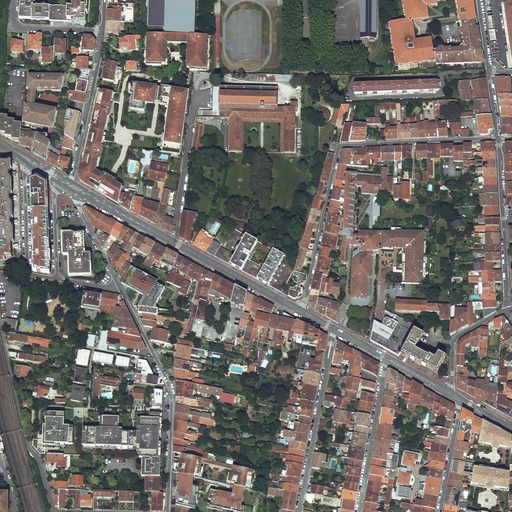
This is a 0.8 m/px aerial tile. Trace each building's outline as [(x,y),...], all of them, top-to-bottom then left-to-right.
[(20,0),(19,19),(50,20),(50,6),(34,6),(34,0),(20,0)] [(50,6),(50,20),(74,21),(74,23),(86,23),(87,13),(88,13),(88,0),(74,0),(74,3),(73,3),(73,6),(74,7),(74,9),(69,9),(69,7),(50,6)] [(165,28),(165,34),(194,35),(195,0),(147,0),(146,27),(165,28)] [(360,0),(360,39),(376,39),(376,0),(360,0)] [(404,0),(405,6),(406,10),(406,15),(407,18),(407,20),(403,21),(399,22),(395,22),(391,23),(392,32),(393,36),(394,41),(413,38),(410,20),(426,17),(426,15),(425,12),(425,10),(424,3),(426,3),(430,2),(430,4),(432,3),(436,3),(437,3),(436,0),(457,0),(459,11),(454,12),(455,15),(455,16),(459,15),(460,22),(461,21),(472,20),(475,19),(474,13),(471,0),(404,0)] [(488,0),(484,1),(489,31),(494,30),(489,0),(488,0)] [(132,20),(134,4),(126,3),(125,20),(132,20)] [(108,22),(120,22),(121,11),(122,11),(122,7),(120,7),(120,6),(118,6),(118,7),(114,6),(113,10),(108,10),(108,22)] [(439,49),(434,50),(435,59),(435,64),(441,63),(441,62),(444,61),(445,64),(465,63),(469,62),(477,61),(477,63),(483,62),(482,56),(481,47),(475,48),(474,44),(480,43),(478,27),(473,27),(472,20),(461,21),(462,29),(461,29),(462,34),(463,34),(463,37),(464,42),(459,48),(455,48),(452,49),(452,47),(447,48),(444,49),(443,47),(439,48),(439,49)] [(108,22),(107,32),(114,32),(114,34),(118,34),(118,27),(122,27),(123,22),(120,22),(108,22)] [(12,41),(12,52),(25,52),(27,34),(22,34),(22,42),(17,42),(17,41),(12,41)] [(30,36),(29,49),(42,50),(42,49),(42,35),(37,34),(37,37),(30,36)] [(148,58),(147,63),(151,63),(151,66),(161,66),(161,63),(164,63),(164,47),(166,47),(166,42),(166,40),(172,40),(172,43),(181,43),(181,40),(186,40),(186,43),(186,47),(188,47),(188,67),(189,67),(189,70),(201,71),(201,67),(205,67),(205,59),(205,36),(194,35),(165,34),(148,34),(148,58)] [(85,36),(84,51),(94,51),(95,41),(92,37),(85,36)] [(121,40),(121,48),(129,48),(130,50),(136,49),(136,39),(140,39),(140,36),(133,36),(126,37),(126,39),(121,40)] [(413,38),(394,41),(394,45),(394,46),(396,46),(397,52),(395,52),(396,54),(396,56),(397,65),(399,64),(408,63),(413,62),(416,62),(419,61),(421,61),(425,60),(425,59),(428,58),(428,60),(430,59),(433,59),(435,59),(434,50),(433,49),(431,39),(417,42),(416,41),(415,42),(413,41),(414,40),(413,39),(413,38)] [(54,48),(54,54),(60,55),(60,53),(66,53),(66,41),(55,41),(54,48)] [(41,61),(41,62),(54,63),(54,54),(54,48),(49,48),(49,49),(42,49),(42,50),(42,56),(41,61)] [(73,67),(73,69),(81,69),(87,70),(88,62),(92,62),(93,58),(85,58),(78,57),(77,67),(73,67)] [(107,64),(106,70),(117,72),(121,71),(121,69),(117,68),(118,63),(109,61),(108,64),(107,64)] [(129,63),(129,71),(142,72),(141,66),(140,66),(140,69),(138,69),(138,63),(129,63)] [(77,84),(75,92),(86,94),(92,70),(87,70),(81,69),(79,79),(77,79),(76,84),(77,84)] [(106,70),(104,80),(115,82),(116,77),(119,77),(121,71),(117,72),(106,70)] [(31,75),(29,75),(27,88),(30,89),(27,104),(25,104),(23,121),(34,123),(33,125),(37,126),(40,107),(33,105),(34,103),(36,99),(36,97),(34,96),(35,93),(36,93),(36,91),(35,90),(35,89),(58,90),(60,90),(60,89),(64,76),(47,76),(47,74),(45,74),(45,76),(41,75),(41,77),(38,77),(31,75)] [(495,77),(497,87),(509,87),(510,77),(496,77),(495,77)] [(459,82),(461,101),(472,100),(474,100),(488,100),(485,79),(471,81),(473,94),(469,94),(467,81),(459,82)] [(355,95),(355,96),(366,96),(366,94),(367,94),(367,95),(372,95),(372,94),(373,94),(374,95),(383,95),(384,94),(385,93),(385,95),(395,94),(395,93),(396,93),(397,93),(402,93),(402,92),(403,92),(403,94),(413,93),(413,92),(423,92),(429,92),(429,91),(437,91),(437,81),(413,82),(412,80),(402,81),(402,82),(401,82),(395,82),(394,83),(394,81),(384,82),(384,83),(383,83),(383,82),(373,82),(373,84),(372,84),(372,83),(366,83),(366,84),(365,84),(365,82),(354,83),(354,85),(353,85),(354,95),(355,95)] [(133,89),(130,107),(138,108),(137,110),(144,111),(145,102),(147,103),(147,101),(154,102),(153,104),(160,105),(161,103),(169,104),(168,106),(167,113),(169,113),(167,133),(165,133),(165,134),(164,141),(162,141),(161,148),(163,149),(162,152),(172,153),(176,154),(178,147),(179,148),(186,98),(188,98),(189,90),(173,88),(173,90),(169,89),(149,87),(145,86),(146,84),(132,82),(131,89),(133,89)] [(97,89),(77,175),(78,178),(80,180),(83,183),(98,191),(99,190),(104,193),(103,195),(118,204),(119,200),(121,193),(123,184),(102,173),(102,174),(95,170),(97,159),(100,160),(104,138),(102,137),(105,124),(107,125),(114,93),(104,91),(104,87),(97,85),(96,89),(97,89)] [(497,87),(498,95),(511,95),(511,90),(509,91),(509,87),(497,87)] [(220,107),(276,107),(276,97),(277,97),(277,96),(276,96),(276,90),(277,90),(277,89),(276,89),(276,88),(275,88),(275,89),(261,89),(261,88),(260,88),(260,89),(250,89),(250,88),(250,89),(244,89),(244,88),(243,88),(243,89),(238,89),(238,88),(237,88),(237,89),(232,89),(232,88),(231,88),(231,89),(226,89),(226,88),(225,88),(225,89),(221,89),(221,88),(220,88),(220,89),(219,89),(219,90),(220,90),(220,95),(219,95),(219,107),(220,107)] [(65,90),(65,93),(69,94),(69,95),(73,96),(72,101),(74,102),(72,108),(81,110),(83,104),(84,104),(86,94),(75,92),(65,90)] [(511,95),(498,95),(500,107),(511,107),(511,95)] [(466,113),(466,117),(477,116),(490,116),(488,100),(474,100),(476,112),(466,113)] [(435,116),(440,115),(439,110),(457,107),(456,101),(432,102),(435,116)] [(276,107),(220,107),(220,118),(231,118),(231,152),(243,152),(244,119),(280,119),(280,152),(294,152),(294,112),(296,112),(296,103),(290,103),(290,109),(276,109),(276,108),(277,108),(277,107),(276,107)] [(367,118),(367,124),(379,124),(379,110),(385,109),(385,103),(375,103),(375,118),(370,118),(367,118)] [(341,104),(335,126),(339,127),(344,111),(347,111),(349,104),(341,104)] [(339,107),(334,106),(330,122),(334,123),(339,107)] [(47,161),(47,159),(49,150),(50,144),(46,144),(46,142),(45,141),(46,136),(41,135),(43,125),(53,128),(57,111),(40,107),(37,126),(38,126),(37,134),(36,133),(36,134),(33,148),(33,153),(41,158),(47,161)] [(316,111),(316,114),(316,116),(317,118),(319,119),(321,120),(323,121),(326,120),(328,119),(329,117),(330,115),(330,113),(329,110),(328,108),(326,107),(323,107),(321,107),(319,108),(317,109),(316,111)] [(511,107),(500,107),(501,117),(511,117),(511,107)] [(419,139),(427,138),(425,127),(425,124),(421,124),(419,114),(416,114),(417,125),(419,139)] [(13,138),(13,140),(20,142),(22,129),(22,128),(22,126),(22,125),(15,123),(15,121),(12,121),(8,120),(8,117),(0,116),(0,133),(6,135),(6,137),(13,138)] [(477,116),(479,136),(488,136),(493,130),(490,116),(477,116)] [(511,117),(501,117),(502,125),(511,125),(511,117)] [(415,118),(409,118),(409,119),(411,139),(419,139),(417,125),(412,125),(412,122),(416,122),(415,118)] [(398,139),(411,139),(409,119),(406,120),(406,126),(401,126),(397,126),(397,128),(398,139)] [(349,142),(365,141),(367,125),(352,122),(352,124),(349,142)] [(340,142),(349,142),(352,124),(349,123),(348,125),(344,124),(340,142)] [(439,138),(447,137),(445,123),(436,124),(436,125),(439,138)] [(197,124),(193,150),(199,151),(203,125),(197,124)] [(386,140),(398,139),(397,128),(390,129),(390,125),(385,126),(385,130),(385,136),(386,140)] [(427,138),(439,138),(436,125),(425,127),(427,138)] [(511,125),(502,125),(503,135),(510,135),(510,132),(511,131),(511,125)] [(451,127),(452,135),(461,134),(460,129),(460,126),(451,127)] [(22,129),(20,142),(19,145),(21,146),(33,148),(36,134),(30,133),(30,130),(22,129)] [(65,148),(67,149),(67,147),(74,149),(76,142),(65,136),(62,148),(65,148)] [(482,148),(482,152),(495,152),(495,143),(482,143),(482,148)] [(441,145),(441,157),(451,157),(450,144),(441,145)] [(454,157),(454,162),(464,161),(464,154),(463,144),(454,144),(454,157)] [(464,154),(477,153),(477,150),(472,150),(470,150),(469,144),(463,144),(464,154)] [(417,146),(417,158),(427,158),(427,145),(417,146)] [(427,145),(427,158),(433,158),(441,157),(441,145),(427,145)] [(402,147),(403,158),(411,158),(411,146),(402,147)] [(374,157),(373,166),(382,167),(382,164),(378,164),(378,159),(382,159),(382,147),(374,148),(374,157)] [(395,147),(382,147),(382,159),(395,159),(395,147)] [(395,159),(395,161),(403,161),(403,158),(402,147),(395,147),(395,159)] [(58,168),(61,169),(62,168),(67,169),(70,155),(64,154),(65,148),(62,148),(60,158),(58,168)] [(361,161),(361,166),(366,166),(367,148),(354,149),(354,158),(354,160),(356,160),(356,159),(363,159),(363,161),(361,161)] [(341,157),(350,157),(351,155),(352,155),(352,157),(354,158),(354,149),(344,149),(342,150),(341,157)] [(52,164),(58,168),(60,158),(51,156),(51,150),(49,150),(47,159),(47,161),(52,164)] [(143,150),(142,156),(143,156),(153,158),(154,156),(155,151),(143,150)] [(464,162),(469,162),(469,157),(483,156),(483,161),(496,161),(495,152),(482,152),(478,153),(477,153),(464,154),(464,161),(464,162)] [(0,259),(6,260),(9,256),(11,257),(11,246),(13,246),(12,236),(12,222),(12,201),(11,180),(10,162),(3,161),(2,156),(1,155),(0,155),(0,259)] [(146,167),(145,171),(150,172),(152,162),(153,158),(143,156),(142,160),(142,164),(144,167),(146,167)] [(339,164),(345,164),(348,165),(350,157),(341,157),(339,164)] [(464,170),(467,170),(469,169),(469,165),(483,164),(484,169),(496,168),(496,161),(483,161),(469,162),(464,162),(464,170)] [(149,179),(148,179),(158,182),(157,189),(163,190),(164,187),(169,166),(152,162),(150,172),(149,179)] [(324,171),(330,172),(332,164),(326,163),(324,171)] [(336,179),(341,180),(343,172),(345,172),(345,164),(339,164),(336,179)] [(353,294),(352,296),(352,299),(353,301),(355,303),(357,304),(359,305),(361,305),(364,304),(366,302),(368,300),(368,298),(368,295),(370,295),(371,254),(379,254),(379,253),(379,251),(380,239),(380,236),(380,231),(372,231),(373,200),(378,194),(396,195),(395,179),(395,177),(387,177),(387,169),(387,168),(386,167),(382,167),(382,174),(357,173),(355,173),(356,172),(345,172),(345,186),(345,190),(344,199),(344,203),(344,208),(343,210),(343,216),(343,220),(342,238),(350,238),(350,244),(356,244),(355,250),(354,289),(355,291),(354,292),(353,294)] [(484,172),(484,178),(496,178),(496,168),(484,169),(479,169),(479,172),(484,172)] [(321,181),(328,182),(330,172),(324,171),(321,181)] [(32,201),(32,209),(48,209),(48,195),(47,183),(36,176),(31,181),(32,201)] [(334,188),(343,190),(345,190),(345,186),(341,185),(342,181),(341,180),(336,179),(334,188)] [(401,199),(401,203),(404,203),(403,186),(402,186),(401,187),(398,187),(398,184),(399,184),(399,179),(395,179),(396,195),(396,199),(401,199)] [(317,196),(321,198),(324,186),(327,186),(328,182),(321,181),(317,196)] [(472,192),(472,195),(479,194),(497,194),(497,185),(485,186),(484,190),(477,191),(477,192),(472,192)] [(164,228),(172,233),(174,221),(165,216),(170,189),(164,187),(163,190),(160,204),(155,224),(164,228)] [(331,200),(340,202),(344,203),(344,199),(341,199),(343,190),(334,188),(331,200)] [(119,200),(121,200),(121,201),(123,201),(122,205),(126,208),(130,210),(133,198),(134,196),(134,193),(129,192),(127,194),(121,193),(119,200)] [(479,203),(479,207),(498,206),(497,194),(479,194),(479,198),(483,198),(483,203),(479,203)] [(317,211),(321,212),(322,211),(317,209),(319,201),(323,202),(324,199),(321,198),(317,196),(316,196),(312,210),(317,211)] [(133,198),(130,210),(135,213),(140,216),(144,200),(133,198)] [(144,200),(140,216),(148,220),(155,224),(160,204),(151,202),(151,200),(144,198),(144,200)] [(330,208),(338,209),(343,210),(344,208),(339,207),(340,202),(331,200),(330,208)] [(84,207),(93,225),(99,228),(96,232),(99,237),(110,218),(102,214),(86,205),(84,207)] [(479,216),(480,219),(498,219),(498,206),(479,207),(480,210),(484,210),(484,216),(479,216)] [(32,209),(33,238),(49,238),(48,209),(32,209)] [(317,211),(312,210),(308,223),(313,225),(318,226),(319,222),(314,221),(316,215),(317,211)] [(186,241),(189,243),(192,219),(196,219),(196,214),(183,212),(180,237),(186,241)] [(328,213),(324,232),(338,235),(339,225),(337,225),(339,215),(337,215),(328,213)] [(110,218),(99,237),(104,246),(109,237),(117,222),(114,220),(110,218)] [(117,222),(109,237),(111,238),(113,235),(117,238),(118,236),(124,226),(121,224),(117,222)] [(305,236),(312,238),(314,229),(318,229),(318,226),(313,225),(308,223),(305,236)] [(83,226),(62,227),(64,254),(69,254),(70,274),(98,274),(98,253),(86,231),(83,231),(83,226)] [(124,226),(118,236),(124,240),(130,229),(127,227),(124,226)] [(289,265),(292,260),(231,226),(220,245),(214,256),(248,274),(270,286),(288,296),(290,288),(293,280),(294,275),(293,274),(293,272),(294,268),(289,265)] [(486,230),(486,234),(499,233),(499,226),(486,226),(476,227),(476,231),(486,230)] [(130,229),(124,240),(123,241),(126,243),(123,247),(126,248),(126,247),(135,232),(133,231),(130,229)] [(201,229),(193,245),(199,248),(206,251),(212,241),(206,238),(207,236),(203,234),(205,231),(201,229)] [(135,232),(126,247),(130,250),(127,254),(129,255),(134,247),(141,235),(138,233),(135,232)] [(324,232),(321,247),(323,247),(332,249),(334,250),(338,235),(324,232)] [(485,237),(486,246),(500,246),(499,233),(486,234),(474,235),(474,237),(485,237)] [(141,235),(134,247),(140,250),(147,238),(143,236),(141,235)] [(301,248),(308,250),(312,238),(305,236),(301,248)] [(405,284),(423,284),(423,277),(424,270),(424,264),(424,254),(422,254),(422,251),(424,251),(425,246),(422,246),(422,238),(402,237),(395,237),(392,237),(382,237),(382,239),(382,251),(393,251),(393,252),(394,252),(395,252),(395,248),(398,248),(398,250),(402,250),(402,253),(404,253),(407,253),(405,284)] [(33,238),(34,270),(50,273),(49,238),(33,238)] [(147,238),(140,250),(139,251),(148,256),(155,243),(151,241),(147,238)] [(341,260),(341,262),(349,262),(350,244),(350,238),(342,238),(342,240),(342,251),(341,257),(341,260)] [(111,241),(106,250),(108,254),(109,252),(114,243),(111,241)] [(212,241),(206,251),(210,253),(214,256),(220,245),(212,241)] [(114,243),(109,252),(111,255),(110,258),(111,261),(118,250),(121,245),(119,245),(118,246),(114,243)] [(155,243),(148,256),(143,265),(150,269),(152,265),(155,260),(160,262),(167,249),(162,246),(155,243)] [(474,251),(474,254),(476,254),(500,253),(500,246),(486,246),(486,250),(474,251)] [(323,247),(320,256),(328,257),(330,250),(332,251),(332,249),(323,247)] [(296,264),(303,267),(308,253),(310,254),(309,256),(311,257),(313,252),(308,250),(301,248),(296,264)] [(167,249),(160,262),(173,268),(174,268),(179,256),(173,252),(167,249)] [(118,250),(111,261),(115,268),(117,264),(123,253),(118,250)] [(123,253),(117,264),(119,265),(116,270),(118,274),(118,273),(128,255),(129,255),(127,254),(124,252),(123,253)] [(481,259),(481,262),(492,262),(500,261),(500,253),(476,254),(476,257),(486,256),(486,259),(481,259)] [(128,255),(118,273),(124,276),(131,265),(133,261),(134,259),(133,258),(131,263),(129,262),(132,258),(128,255)] [(319,255),(315,272),(322,274),(327,275),(331,258),(328,257),(320,256),(319,255)] [(179,256),(174,268),(179,270),(178,271),(186,275),(185,277),(176,274),(176,275),(172,273),(171,273),(168,282),(182,288),(187,275),(192,263),(185,259),(179,256)] [(472,270),(472,271),(476,271),(482,271),(492,270),(492,262),(481,262),(477,262),(473,262),(473,265),(479,265),(479,269),(472,270)] [(192,263),(187,275),(182,288),(180,294),(186,296),(190,284),(187,283),(190,276),(200,281),(203,269),(198,266),(192,263)] [(293,272),(301,274),(303,267),(296,264),(294,268),(293,272)] [(158,280),(131,265),(124,276),(121,281),(139,291),(132,302),(133,304),(140,305),(153,307),(164,286),(156,282),(158,280)] [(392,267),(381,267),(381,277),(386,277),(386,271),(392,271),(392,267)] [(206,270),(203,269),(200,281),(189,320),(185,334),(190,335),(195,316),(197,310),(209,272),(206,270)] [(469,277),(469,283),(473,283),(494,281),(501,281),(500,270),(492,270),(482,271),(482,277),(469,277)] [(213,275),(209,272),(197,310),(206,311),(209,302),(207,301),(208,296),(213,275)] [(294,275),(293,280),(295,283),(297,283),(301,284),(306,281),(307,276),(301,274),(293,272),(293,274),(294,275)] [(315,272),(312,289),(318,291),(321,277),(322,274),(315,272)] [(224,281),(213,275),(208,296),(214,297),(213,298),(219,300),(219,298),(224,299),(223,300),(230,302),(233,286),(229,283),(224,281)] [(321,277),(318,291),(322,291),(324,283),(328,283),(326,292),(330,293),(330,292),(332,283),(332,279),(321,277)] [(474,290),(474,295),(482,294),(486,294),(495,293),(494,281),(473,283),(473,287),(481,286),(481,284),(482,284),(482,292),(481,292),(481,290),(474,290)] [(332,283),(330,292),(337,293),(337,299),(339,300),(340,284),(332,283)] [(239,289),(233,286),(230,302),(229,304),(233,305),(233,306),(238,307),(238,306),(244,308),(248,294),(239,289)] [(288,296),(294,299),(298,297),(303,295),(304,291),(302,289),(300,288),(296,287),(293,289),(290,288),(288,296)] [(312,289),(308,306),(309,308),(312,309),(314,310),(317,297),(318,291),(312,289)] [(86,291),(83,306),(85,307),(85,305),(101,308),(104,295),(94,293),(86,291)] [(104,295),(101,308),(100,314),(115,317),(120,295),(113,293),(105,292),(104,295)] [(486,294),(487,302),(494,301),(494,296),(496,296),(496,293),(495,293),(486,294)] [(248,294),(244,308),(250,309),(254,296),(251,295),(248,294)] [(120,295),(115,317),(133,320),(122,295),(121,295),(120,295)] [(254,296),(250,309),(249,315),(246,329),(252,330),(257,311),(260,300),(258,298),(254,296)] [(317,297),(314,310),(320,313),(325,315),(328,300),(328,299),(317,297)] [(274,307),(260,300),(257,311),(261,312),(268,313),(272,314),(274,307)] [(328,300),(325,315),(331,319),(338,322),(339,303),(328,300)] [(395,302),(395,309),(440,311),(439,318),(449,319),(450,304),(427,303),(395,302)] [(467,308),(468,326),(473,323),(473,314),(472,314),(472,305),(478,304),(478,302),(467,303),(467,308)] [(377,303),(370,338),(374,341),(388,348),(399,354),(400,352),(414,328),(415,325),(377,303)] [(140,305),(139,312),(141,312),(153,314),(157,315),(158,308),(153,307),(140,305)] [(455,320),(450,320),(450,335),(468,326),(467,308),(455,308),(455,320)] [(206,311),(197,310),(195,316),(205,318),(206,311)] [(261,312),(257,311),(252,330),(250,337),(256,338),(260,325),(265,326),(264,333),(264,334),(263,340),(265,340),(266,339),(272,316),(272,314),(268,313),(268,316),(261,314),(261,312)] [(141,312),(140,318),(143,324),(153,326),(155,327),(156,320),(152,320),(153,314),(141,312)] [(282,319),(280,327),(280,330),(277,340),(280,341),(283,329),(287,330),(291,316),(288,314),(284,312),(282,319)] [(243,313),(239,327),(246,329),(249,315),(243,313)] [(181,324),(179,332),(185,334),(189,320),(157,315),(157,321),(181,324)] [(272,316),(266,339),(269,339),(273,325),(280,327),(282,319),(272,316)] [(291,316),(287,330),(287,332),(290,332),(287,348),(291,349),(294,338),(297,320),(294,318),(291,316)] [(502,334),(502,335),(511,328),(504,316),(503,316),(502,334)] [(115,317),(113,327),(125,329),(138,331),(133,320),(115,317)] [(19,321),(3,318),(4,327),(17,330),(19,321)] [(297,320),(294,338),(303,340),(306,324),(302,322),(297,320)] [(479,353),(488,354),(490,327),(491,322),(482,327),(480,345),(479,353)] [(306,324),(303,340),(303,342),(318,345),(321,332),(317,330),(312,328),(306,324)] [(153,326),(151,338),(165,341),(167,333),(171,334),(172,331),(166,329),(156,327),(155,327),(153,326)] [(472,332),(471,344),(480,345),(482,327),(472,332)] [(501,345),(511,337),(511,327),(511,328),(502,335),(505,340),(501,343),(501,345)] [(414,328),(400,352),(419,362),(436,371),(439,368),(445,355),(438,351),(435,357),(428,354),(427,355),(415,348),(423,333),(414,328)] [(125,329),(125,332),(119,331),(119,333),(141,337),(138,331),(125,329)] [(103,330),(100,349),(107,350),(109,342),(137,347),(137,349),(146,348),(141,337),(119,333),(103,330)] [(36,338),(16,335),(17,333),(8,331),(7,335),(11,336),(10,340),(13,340),(14,339),(26,342),(27,343),(31,344),(32,342),(35,343),(36,338)] [(321,332),(318,345),(316,360),(323,361),(325,353),(323,353),(323,350),(325,350),(328,336),(325,335),(321,332)] [(237,336),(235,343),(239,340),(241,343),(241,344),(244,334),(244,333),(240,337),(237,336)] [(89,334),(87,346),(98,349),(100,336),(89,334)] [(250,336),(244,334),(242,343),(248,345),(250,337),(250,336)] [(509,344),(510,346),(511,344),(511,337),(501,345),(501,350),(509,344)] [(336,341),(332,363),(342,365),(343,361),(345,345),(341,343),(337,341),(336,341)] [(177,343),(176,350),(190,352),(206,356),(207,353),(190,350),(191,346),(177,343)] [(345,345),(343,361),(351,362),(353,350),(350,348),(345,345)] [(457,353),(464,354),(470,355),(470,348),(458,346),(457,353)] [(90,351),(79,349),(76,364),(87,366),(90,351)] [(176,350),(175,358),(201,363),(201,359),(189,357),(190,352),(176,350)] [(361,363),(362,355),(353,350),(351,362),(348,378),(359,380),(359,377),(358,377),(359,373),(361,363)] [(94,352),(92,361),(112,365),(113,355),(94,352)] [(20,353),(18,359),(19,359),(20,358),(43,362),(43,360),(45,360),(45,359),(47,359),(48,357),(45,357),(38,356),(38,357),(20,353)] [(362,355),(361,363),(363,363),(362,369),(378,378),(380,365),(368,358),(362,355)] [(117,356),(115,365),(128,368),(129,365),(133,366),(135,359),(132,359),(131,361),(129,361),(130,358),(117,356)] [(175,358),(174,367),(190,370),(191,364),(200,366),(201,363),(175,358)] [(308,358),(305,370),(321,374),(323,361),(316,360),(308,358)] [(154,376),(147,361),(139,360),(138,367),(142,368),(141,374),(148,375),(154,376)] [(15,364),(13,376),(26,378),(28,366),(15,364)] [(255,374),(256,365),(250,364),(249,367),(248,367),(247,372),(255,374)] [(496,373),(496,365),(488,365),(488,373),(496,373)] [(87,369),(76,367),(73,382),(84,384),(87,369)] [(190,370),(174,367),(176,380),(185,382),(186,376),(195,377),(196,371),(190,370)] [(331,367),(330,373),(340,375),(341,370),(331,367)] [(462,390),(467,392),(468,377),(469,374),(468,374),(469,368),(465,367),(464,373),(465,373),(465,376),(461,375),(461,370),(459,368),(457,368),(457,387),(462,390)] [(439,368),(436,371),(444,376),(446,376),(447,376),(448,376),(449,374),(449,373),(439,368)] [(321,374),(305,370),(305,373),(306,373),(308,374),(306,383),(318,387),(321,374)] [(386,383),(385,390),(395,392),(398,375),(394,373),(390,371),(388,371),(386,383)] [(118,380),(93,375),(91,394),(98,396),(100,384),(117,387),(118,380)] [(148,375),(147,383),(158,385),(159,377),(154,376),(148,375)] [(398,375),(395,392),(395,394),(399,395),(400,389),(401,390),(400,396),(401,396),(405,379),(401,377),(398,375)] [(490,405),(496,408),(497,396),(497,393),(497,388),(498,376),(496,376),(495,386),(490,384),(490,381),(486,379),(486,380),(485,384),(492,387),(491,391),(485,387),(484,402),(490,405)] [(362,386),(375,390),(376,384),(360,380),(359,380),(348,378),(343,377),(343,378),(348,379),(347,388),(341,387),(340,390),(343,391),(346,391),(345,398),(351,400),(356,401),(359,383),(363,384),(362,386)] [(471,395),(476,397),(477,382),(468,377),(467,392),(471,395)] [(405,379),(401,396),(400,399),(402,400),(409,401),(412,382),(408,380),(405,379)] [(477,382),(476,397),(480,400),(484,402),(485,387),(485,384),(486,380),(477,379),(477,382)] [(43,385),(36,385),(35,392),(38,393),(38,396),(43,396),(48,396),(50,386),(52,386),(52,382),(52,381),(44,380),(43,385)] [(176,380),(175,396),(190,398),(200,400),(212,402),(213,399),(192,395),(194,387),(198,388),(198,390),(221,394),(223,388),(200,384),(193,383),(185,382),(176,380)] [(306,387),(304,400),(316,402),(318,387),(306,383),(304,383),(290,380),(290,384),(306,387)] [(412,382),(409,401),(408,406),(407,410),(407,411),(411,412),(413,404),(420,406),(423,388),(417,385),(412,382)] [(84,387),(73,385),(70,400),(81,402),(84,387)] [(423,388),(420,406),(431,408),(430,411),(433,411),(436,395),(430,392),(423,388)] [(153,404),(162,404),(162,390),(154,389),(154,394),(154,402),(153,402),(153,404)] [(147,392),(133,390),(132,399),(145,400),(147,392)] [(385,393),(384,396),(394,398),(395,394),(395,392),(385,390),(385,393)] [(374,396),(362,393),(361,402),(373,404),(374,396)] [(162,407),(162,404),(153,404),(153,402),(154,402),(154,394),(152,394),(151,407),(162,407)] [(326,394),(325,400),(335,403),(335,406),(338,406),(338,410),(340,410),(342,398),(333,396),(326,394)] [(436,395),(433,411),(431,420),(434,421),(436,411),(440,411),(443,399),(440,397),(436,395)] [(175,396),(175,404),(189,407),(203,409),(203,407),(190,405),(190,398),(175,396)] [(383,402),(382,409),(407,413),(407,411),(407,410),(396,408),(396,406),(392,405),(393,403),(398,404),(399,399),(394,398),(384,396),(383,402)] [(291,397),(289,405),(314,410),(316,402),(304,400),(299,399),(291,397)] [(342,398),(340,410),(345,411),(347,402),(351,402),(351,400),(345,398),(342,398)] [(145,400),(132,399),(131,407),(144,408),(145,400)] [(443,399),(440,411),(439,415),(447,416),(450,402),(447,401),(443,399)] [(361,402),(359,414),(371,416),(371,411),(373,404),(361,402)] [(450,402),(447,416),(446,420),(453,421),(453,417),(455,405),(450,402)] [(211,413),(189,409),(189,407),(175,404),(175,412),(188,414),(192,415),(213,418),(213,416),(211,415),(211,413)] [(303,411),(301,415),(313,418),(314,410),(289,405),(288,412),(295,414),(296,409),(303,411)] [(338,410),(336,409),(332,429),(337,430),(339,423),(343,424),(350,425),(368,429),(369,423),(371,416),(359,414),(356,413),(354,413),(353,415),(359,416),(358,423),(350,421),(352,412),(351,412),(345,411),(340,410),(338,410)] [(407,413),(382,409),(380,417),(379,425),(394,427),(396,428),(398,417),(394,416),(395,412),(398,413),(398,415),(406,416),(407,413)] [(463,410),(460,426),(473,429),(476,416),(470,413),(465,410),(463,410)] [(65,444),(72,444),(73,429),(69,429),(69,426),(64,426),(64,413),(48,412),(48,418),(46,418),(45,426),(45,443),(65,444)] [(141,457),(159,458),(159,445),(161,445),(161,442),(159,441),(154,441),(154,438),(159,438),(159,436),(161,436),(161,430),(159,430),(159,420),(155,420),(155,412),(134,412),(133,431),(122,431),(122,428),(118,428),(116,428),(116,424),(118,424),(118,417),(102,416),(102,427),(99,427),(86,427),(86,432),(82,432),(82,445),(139,447),(139,457),(141,457)] [(175,412),(175,420),(187,422),(188,414),(175,412)] [(192,415),(191,421),(198,423),(198,422),(212,425),(213,421),(215,421),(216,419),(213,418),(192,415)] [(301,415),(300,421),(289,418),(289,421),(296,422),(311,425),(313,418),(301,415)] [(476,416),(473,429),(470,443),(472,443),(474,432),(481,434),(483,420),(481,418),(476,416)] [(175,420),(175,432),(198,436),(200,437),(201,434),(187,431),(188,425),(199,428),(200,424),(187,422),(175,420)] [(511,435),(494,426),(483,420),(481,434),(479,442),(479,443),(494,445),(499,446),(511,447),(511,435)] [(445,426),(444,429),(451,430),(452,426),(452,423),(446,421),(445,426)] [(311,425),(296,422),(294,431),(309,434),(311,425)] [(350,425),(349,429),(356,430),(355,434),(367,436),(368,433),(368,429),(350,425)] [(378,430),(376,438),(396,442),(401,443),(402,437),(400,437),(400,439),(392,438),(394,427),(379,425),(378,430)] [(65,444),(45,443),(45,426),(43,426),(43,446),(64,446),(65,444)] [(430,426),(429,435),(436,436),(449,439),(450,434),(451,430),(444,429),(436,427),(430,426)] [(285,435),(295,438),(295,441),(308,443),(309,434),(294,431),(286,429),(285,435)] [(252,431),(245,430),(245,432),(244,437),(250,439),(252,431)] [(175,432),(175,438),(184,441),(185,438),(197,441),(198,436),(175,432)] [(353,438),(351,443),(344,441),(343,444),(352,446),(365,449),(366,444),(367,436),(355,434),(346,432),(345,436),(353,438)] [(436,436),(435,440),(425,438),(424,442),(448,447),(449,442),(449,439),(436,436)] [(175,438),(173,445),(203,451),(203,448),(193,446),(193,445),(189,444),(189,441),(184,441),(175,438)] [(375,446),(374,452),(387,454),(393,455),(396,442),(376,438),(375,446)] [(306,451),(308,443),(295,441),(292,440),(291,447),(306,451)] [(456,444),(455,449),(467,451),(468,447),(466,447),(467,442),(457,440),(456,444)] [(434,448),(433,451),(426,449),(425,451),(446,455),(447,451),(448,447),(424,442),(424,446),(434,448)] [(242,445),(232,443),(232,446),(234,447),(234,450),(240,452),(242,445)] [(277,450),(283,449),(292,451),(291,455),(305,458),(306,451),(291,447),(277,444),(277,450)] [(203,451),(173,445),(173,451),(181,453),(202,457),(208,458),(209,452),(203,451)] [(365,449),(352,446),(349,454),(343,453),(342,455),(341,455),(341,457),(362,462),(364,455),(365,449)] [(454,455),(454,460),(475,464),(476,461),(466,459),(467,453),(469,454),(469,452),(467,451),(455,449),(454,455)] [(425,451),(424,459),(433,461),(445,463),(446,459),(446,455),(425,451)] [(374,454),(373,459),(386,461),(387,454),(374,452),(374,454)] [(418,462),(419,453),(403,452),(402,466),(409,467),(409,468),(413,468),(413,461),(418,462)] [(202,457),(181,453),(179,459),(178,468),(176,467),(176,466),(172,465),(172,472),(176,473),(176,474),(192,477),(193,474),(196,474),(197,468),(200,468),(201,461),(202,457)] [(50,454),(50,463),(58,463),(58,467),(68,467),(68,460),(65,460),(65,455),(50,454)] [(291,455),(290,462),(304,465),(305,458),(291,455)] [(141,457),(141,474),(141,475),(151,475),(151,476),(158,476),(159,476),(159,458),(141,457)] [(208,458),(202,457),(201,461),(232,467),(233,464),(208,458)] [(341,457),(341,460),(348,462),(348,467),(361,469),(362,466),(362,462),(341,457)] [(372,462),(371,467),(380,468),(381,465),(387,466),(387,464),(391,465),(391,470),(397,471),(398,464),(394,463),(386,461),(373,459),(372,462)] [(452,466),(451,472),(464,475),(469,476),(473,477),(474,473),(464,472),(465,465),(472,466),(471,470),(474,471),(475,466),(475,465),(475,464),(454,460),(452,466)] [(433,461),(431,469),(443,471),(444,468),(445,463),(433,461)] [(290,462),(287,476),(301,479),(304,465),(290,462)] [(254,469),(233,464),(232,467),(231,475),(233,475),(232,482),(235,483),(235,485),(250,488),(254,469)] [(346,466),(344,475),(347,475),(345,482),(358,485),(359,481),(360,473),(361,469),(348,467),(346,466)] [(481,467),(475,466),(474,471),(474,473),(473,477),(473,478),(472,483),(488,485),(493,486),(511,489),(511,484),(511,477),(511,472),(504,470),(503,470),(494,469),(490,469),(483,468),(481,467)] [(312,467),(311,475),(317,477),(318,477),(320,469),(312,467)] [(371,471),(370,475),(381,477),(382,470),(383,471),(383,469),(380,468),(371,467),(371,471)] [(412,488),(409,488),(411,473),(406,472),(407,469),(398,467),(394,498),(410,501),(412,488)] [(432,473),(428,472),(427,476),(428,477),(442,479),(443,475),(443,471),(431,469),(430,468),(430,470),(432,471),(432,473)] [(450,476),(450,480),(462,482),(464,475),(451,472),(450,476)] [(285,477),(283,483),(286,483),(300,486),(301,479),(287,476),(282,475),(282,476),(285,477)] [(311,475),(309,484),(312,484),(316,485),(317,477),(311,475)] [(369,478),(369,482),(381,484),(383,477),(381,477),(370,475),(369,478)] [(72,476),(72,486),(82,485),(82,476),(72,476)] [(144,476),(145,491),(151,491),(159,491),(158,476),(151,476),(144,476)] [(428,477),(424,494),(427,495),(439,497),(440,488),(442,479),(428,477)] [(194,483),(182,480),(180,489),(190,492),(192,486),(193,486),(194,483)] [(449,483),(449,486),(461,489),(462,486),(469,487),(469,486),(471,486),(472,485),(472,484),(462,482),(450,480),(449,483)] [(345,482),(344,488),(339,487),(334,486),(334,489),(335,489),(337,490),(357,494),(357,490),(358,485),(345,482)] [(368,484),(368,488),(380,490),(381,484),(369,482),(368,484)] [(284,489),(298,492),(300,486),(286,483),(284,489)] [(316,485),(312,484),(311,488),(312,488),(311,494),(324,496),(324,494),(323,494),(323,490),(328,491),(328,488),(316,485)] [(81,489),(80,506),(90,506),(90,495),(87,495),(87,490),(87,485),(84,485),(84,487),(84,489),(81,489)] [(446,501),(445,505),(467,509),(468,503),(466,502),(465,504),(459,503),(461,489),(449,486),(447,492),(446,501)] [(367,491),(366,494),(379,497),(387,498),(392,499),(393,493),(390,492),(389,497),(379,496),(380,490),(368,488),(367,491)] [(58,489),(58,507),(58,508),(65,508),(65,494),(68,494),(69,489),(62,489),(58,489)] [(69,489),(68,494),(76,495),(75,509),(80,509),(80,506),(81,489),(80,489),(69,489)] [(236,489),(233,505),(260,510),(263,494),(236,489)] [(93,490),(93,509),(98,509),(98,507),(96,507),(96,497),(111,497),(111,490),(93,490)] [(120,490),(120,500),(133,500),(132,491),(120,490)] [(287,490),(283,509),(295,511),(298,492),(287,490)] [(337,490),(336,494),(340,495),(340,499),(342,499),(355,501),(356,498),(357,494),(337,490)] [(151,491),(151,511),(163,511),(163,491),(159,491),(151,491)] [(0,511),(8,511),(8,503),(6,503),(6,501),(9,501),(9,492),(0,492),(0,511)] [(180,499),(179,505),(191,508),(193,496),(174,492),(174,497),(180,499)] [(366,498),(365,502),(378,504),(379,497),(366,494),(366,498)] [(438,503),(439,497),(427,495),(426,502),(418,500),(417,506),(436,509),(438,503)] [(342,499),(340,509),(342,509),(353,511),(354,506),(355,501),(342,499)] [(364,506),(364,510),(377,511),(378,504),(365,502),(364,506)] [(175,510),(174,511),(186,511),(188,509),(191,510),(191,508),(179,505),(171,503),(171,509),(175,510)] [(403,503),(402,509),(415,511),(414,511),(435,511),(436,509),(417,506),(403,503)]
